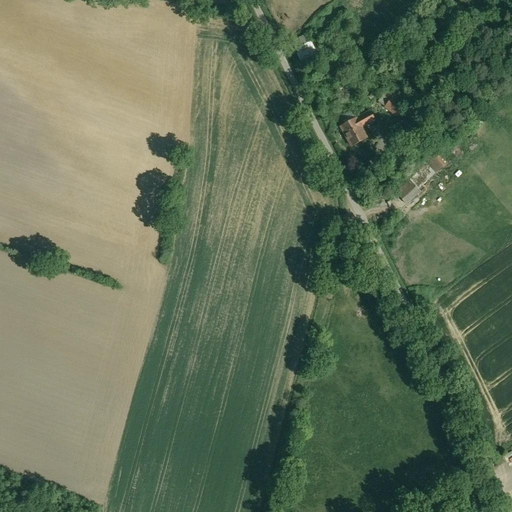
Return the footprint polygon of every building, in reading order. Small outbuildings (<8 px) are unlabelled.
[(310,41),(309,42),(305,35),(293,41),(307,68),(321,61),(310,41)] [(397,90),(395,93),(388,87),(378,101),(398,116),(410,100),(397,90)] [(370,111),(356,118),(340,127),(352,147),(367,138),(362,128),(375,120),(370,111)] [(425,161),(407,177),(416,187),(434,170),(425,161)] [(416,187),(407,177),(393,190),(406,204),(420,191),(416,187)]
